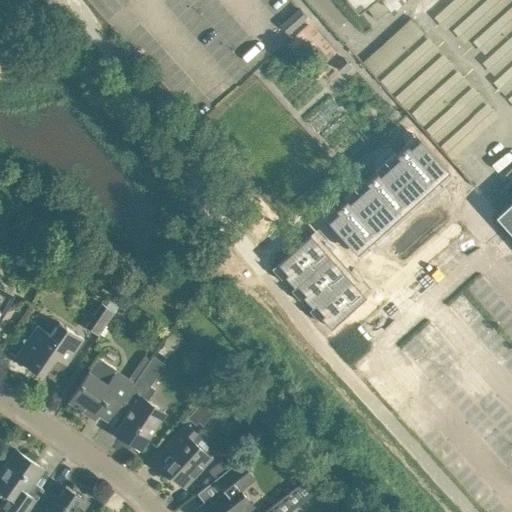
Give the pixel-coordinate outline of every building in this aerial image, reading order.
[(511,0),(354,0),(361,8),(366,5),(371,0),(390,0),(393,4),(396,8),(402,0),(511,0)] [(371,0),(366,5),(376,18),(393,4),(390,0),(371,0)] [(511,0),(420,0),(420,2),(454,25),(457,31),(478,45),(496,82),(511,91),(511,93),(511,0)] [(426,33),(412,17),(364,61),(378,76),(426,33)] [(337,210),(327,219),(356,251),(448,168),(418,136),(408,145),(406,142),(395,153),(397,155),(378,173),(376,170),(365,180),(367,183),(348,200),(346,197),(334,208),(337,210)] [(498,212),(497,212),(511,228),(511,180),(503,189),(511,199),(511,202),(500,213),(498,211),(498,212)] [(356,285),(346,274),(344,276),(336,267),(338,265),(328,254),(326,256),(318,247),(320,244),(310,233),(277,262),(286,272),(284,274),(294,286),(297,284),(304,293),(302,295),(312,307),(315,304),(322,313),(320,315),(330,327),(363,298),(354,287),(356,285)] [(101,303),(85,325),(99,334),(114,312),(106,306),(101,303)] [(66,364),(77,348),(84,337),(58,320),(49,332),(37,323),(29,336),(22,337),(23,345),(15,357),(42,375),(55,357),(66,364)] [(171,330),(162,345),(173,352),(182,337),(180,336),(171,330)] [(140,448),(152,432),(165,411),(148,399),(155,388),(150,385),(164,363),(152,355),(142,370),(122,399),(132,406),(115,431),(140,448)] [(129,379),(114,368),(98,357),(69,399),(94,416),(101,406),(112,414),(122,399),(142,370),(137,366),(129,379)] [(192,408),(201,423),(222,410),(212,395),(192,408)] [(200,428),(196,432),(185,422),(165,444),(175,453),(162,466),(184,486),(211,457),(210,456),(219,446),(219,439),(205,427),(200,428)] [(26,511),(36,499),(26,491),(42,467),(17,449),(0,472),(0,511),(26,511)] [(295,487),(307,477),(291,458),(279,467),(295,487)] [(242,511),(231,497),(238,491),(255,478),(240,459),(227,468),(223,471),(215,478),(222,487),(197,507),(200,511),(242,511)] [(221,460),(208,470),(215,478),(223,471),(227,468),(221,460)] [(305,499),(317,490),(307,477),(295,487),(305,499)] [(80,511),(88,501),(65,485),(51,505),(41,498),(31,511),(80,511)]
